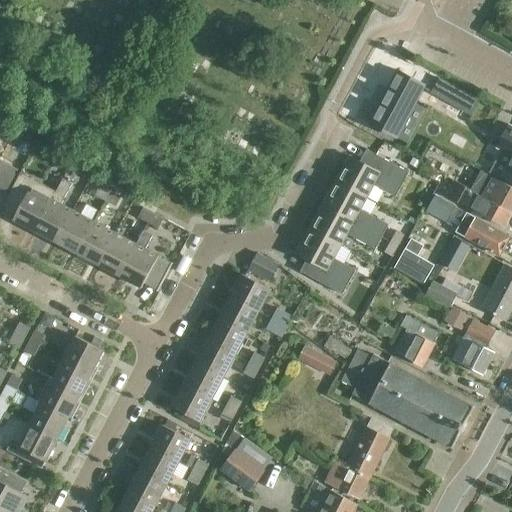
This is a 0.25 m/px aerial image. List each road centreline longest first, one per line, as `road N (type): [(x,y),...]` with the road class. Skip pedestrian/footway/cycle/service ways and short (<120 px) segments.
road 1 (residential): [(155,345),(210,251),(223,241),(288,231),(343,127)]
road 2 (residential): [(66,511),(155,345)]
road 3 (residential): [(155,345),(0,262)]
road 4 (residential): [(451,511),(511,397)]
